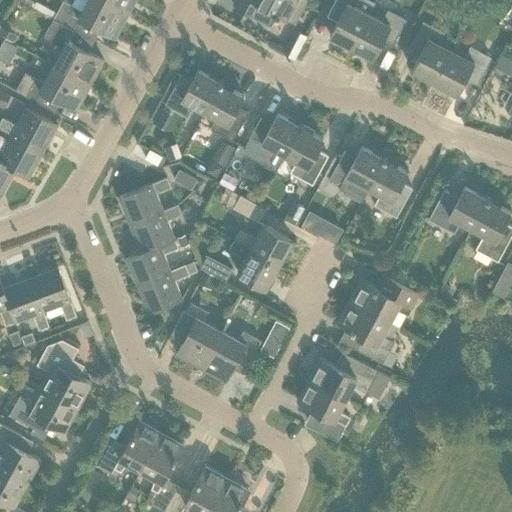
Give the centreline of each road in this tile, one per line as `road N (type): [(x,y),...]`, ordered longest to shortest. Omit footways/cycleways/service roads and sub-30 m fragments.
road 1 (residential): [(174,16),(323,95),(374,102),(511,160)]
road 2 (residential): [(253,427),(132,356),(65,203)]
road 3 (residential): [(65,203),(174,16)]
road 4 (residential): [(253,427),(329,269)]
